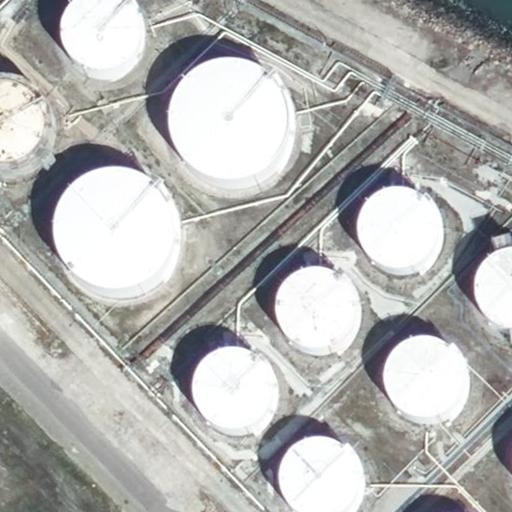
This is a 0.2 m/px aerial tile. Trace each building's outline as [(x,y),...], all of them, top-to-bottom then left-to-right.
[(108,2),(98,1),(89,2),(77,8),(70,14),(66,20),(62,27),(60,35),(61,49),(63,57),(67,65),(73,71),(79,75),(86,79),(94,81),(101,81),(108,81),(116,78),(124,74),(130,68),(135,62),(138,55),(140,47),(140,33),(137,25),(134,19),(128,13),(123,8),(116,4),(108,2)] [(245,71),(227,69),(216,71),(205,75),(190,85),(182,94),(174,108),(171,120),(170,137),(173,149),(178,160),(185,168),(194,177),(203,183),(220,188),(238,188),(249,186),(260,181),(274,170),(280,161),(288,144),(289,133),(289,122),(287,111),(282,99),(271,85),(256,75),(245,71)] [(15,93),(5,92),(0,92),(0,174),(2,175),(11,174),(19,172),(27,168),(33,163),(38,158),(42,151),(45,143),(46,135),(45,128),(43,119),(40,112),(35,105),(29,100),(22,96),(15,93)] [(131,181),(112,179),(94,182),(83,188),(71,199),(64,208),(59,218),(56,235),(56,247),(62,264),(71,278),(84,289),(95,294),(106,297),(118,298),(129,296),(140,292),(151,286),(160,278),(166,269),(171,259),(174,248),(175,235),(173,224),(170,213),(160,198),(151,190),(142,185),(131,181)] [(405,198),(397,198),(390,199),(381,202),(374,206),(369,211),(364,218),(361,224),(359,232),(359,247),(361,255),(365,262),(370,267),(377,273),(384,277),(391,279),(400,279),(408,278),(415,276),(422,272),(428,267),(433,260),(437,253),(439,246),(440,238),(438,229),(436,222),(432,215),(427,210),(421,204),(413,200),(405,198)] [(511,259),(507,260),(501,262),(494,266),(488,272),(484,277),(480,284),(478,292),(478,299),(479,307),(482,314),(485,321),(491,327),(497,331),(503,335),(511,337),(511,336),(511,259)] [(325,277),(317,277),(308,278),(300,280),(293,284),(288,289),(283,295),(279,303),(277,311),(277,318),(278,326),(280,333),(284,340),(290,346),(296,351),(303,354),(311,356),(318,356),(325,356),(333,353),(340,349),(346,343),(351,338),(354,330),(356,322),(357,315),(356,308),(353,300),(350,294),(345,288),(339,283),(332,279),(325,277)] [(433,346),(423,346),(415,347),(408,349),(401,354),(395,359),(391,365),(387,372),(385,381),(384,388),(386,396),(388,404),(392,411),(398,417),(405,422),(411,425),(420,427),(427,428),(435,427),(442,424),(450,420),(456,415),(460,409),(464,401),(466,394),(467,386),(466,378),(463,370),(460,364),(454,357),(448,352),(441,349),(433,346)] [(243,356),(233,355),(224,356),(216,359),(210,363),(204,368),(200,374),(196,382),(194,389),(193,397),(194,405),(197,412),(201,420),(206,425),(212,430),(219,434),(227,436),(234,437),(241,436),(249,434),(257,430),(263,424),(268,417),(272,411),(274,403),(275,396),(274,387),(272,381),(268,373),(263,368),(257,362),(251,359),(243,356)] [(330,447),(321,445),(312,446),(305,448),(299,451),(292,456),(287,462),(283,469),(280,477),(279,485),(280,493),(281,500),(285,508),(288,511),(351,511),(353,511),(357,504),(360,497),(361,488),(361,480),(359,473),(355,465),(351,459),(344,453),(337,449),(330,447)]
